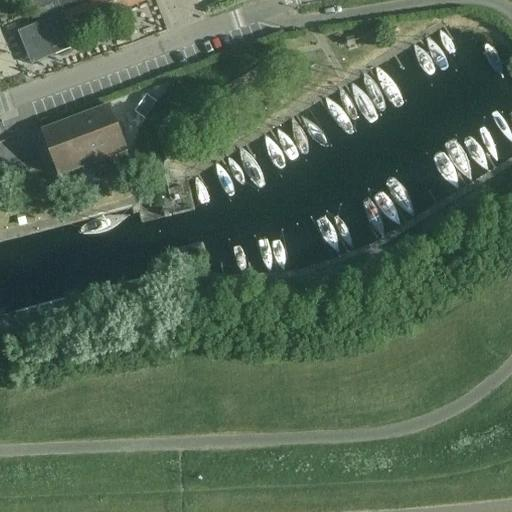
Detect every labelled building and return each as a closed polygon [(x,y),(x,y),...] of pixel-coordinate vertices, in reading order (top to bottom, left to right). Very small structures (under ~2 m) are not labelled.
[(100,20),(118,13),(149,0),(65,0),(58,3),(61,10),(38,19),(40,24),(53,56),(75,47),(69,32),(100,20)] [(53,56),(40,24),(18,33),(30,66),(53,56)] [(43,89),(19,99),(27,121),(52,112),(43,89)] [(144,119),(155,103),(145,96),(134,113),(144,119)] [(127,152),(126,149),(110,107),(42,132),(59,177),(127,152)]
